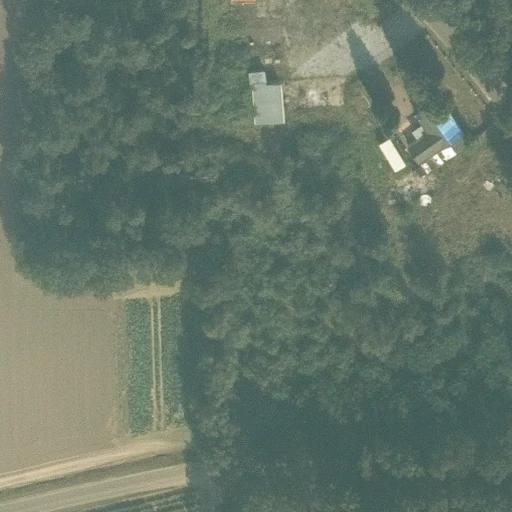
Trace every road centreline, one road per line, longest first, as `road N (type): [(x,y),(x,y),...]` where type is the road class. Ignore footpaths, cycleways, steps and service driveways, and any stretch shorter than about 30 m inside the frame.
road 1 (unclassified): [(18,511),(212,468),(511,463)]
road 2 (tertiary): [(511,123),(412,0)]
